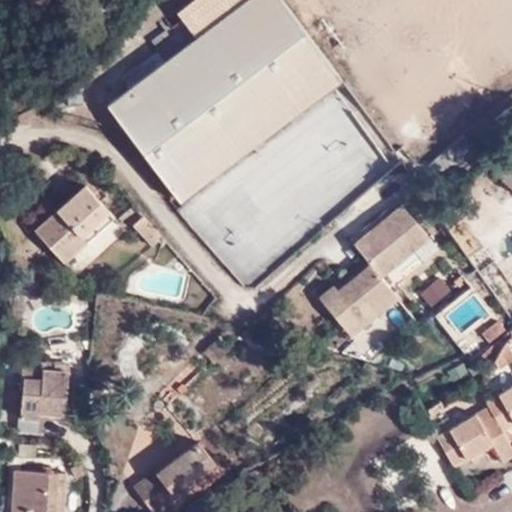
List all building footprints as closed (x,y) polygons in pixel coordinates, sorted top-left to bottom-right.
[(342,74),(282,0),(198,0),(181,13),(197,38),(110,105),(113,110),(186,200),(342,74)] [(511,154),(496,168),(511,187),(511,154)] [(367,210),(397,180),(387,170),(356,200),(367,210)] [(87,183),(34,229),(63,262),(114,215),(87,183)] [(423,202),(406,215),(421,236),(439,223),(423,202)] [(165,230),(146,209),(135,218),(154,239),(165,230)] [(421,236),(406,215),(399,220),(395,216),(353,248),(368,268),(351,281),(355,287),(342,297),(338,291),(321,306),(353,347),(401,309),(384,288),(433,250),(421,236)] [(418,291),(430,306),(452,288),(441,273),(418,291)] [(489,341),(505,328),(498,319),(481,332),(489,341)] [(504,341),(498,351),(499,351),(508,345),(504,341)] [(499,351),(498,351),(493,360),(500,368),(511,357),(511,349),(508,345),(499,351)] [(44,405),(68,407),(71,361),(56,360),(56,366),(47,366),(48,359),(25,358),(23,377),(26,378),(24,415),(44,417),(44,405)] [(511,385),(484,402),(488,409),(502,432),(511,426),(511,385)] [(68,418),(68,407),(44,405),(44,417),(68,418)] [(501,463),(511,457),(511,448),(502,432),(488,409),(436,439),(453,468),(492,447),(501,463)] [(156,511),(158,511),(180,496),(198,481),(202,485),(207,481),(210,483),(225,472),(200,439),(159,470),(158,469),(137,485),(156,511)] [(59,511),(62,472),(13,469),(10,511),(59,511)] [(178,511),(188,506),(180,496),(158,511),(178,511)]
